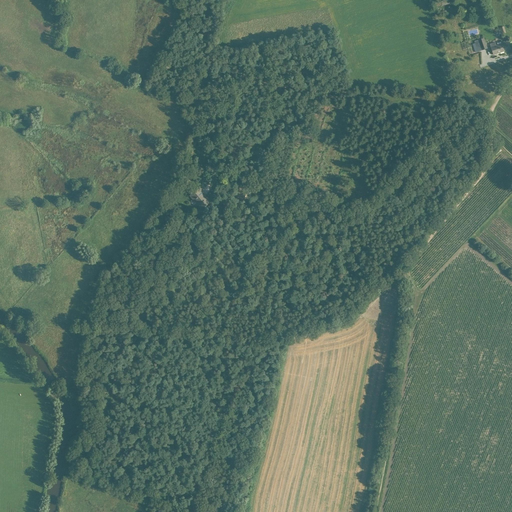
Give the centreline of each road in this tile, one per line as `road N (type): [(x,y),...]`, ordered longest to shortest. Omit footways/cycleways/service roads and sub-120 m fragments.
road 1 (track): [(406,269),(408,335),(376,511)]
road 2 (track): [(511,79),(490,108),(486,167),(406,269)]
road 3 (track): [(275,338),(93,327)]
road 4 (track): [(434,230),(257,189)]
road 5 (track): [(406,269),(342,327),(275,338)]
